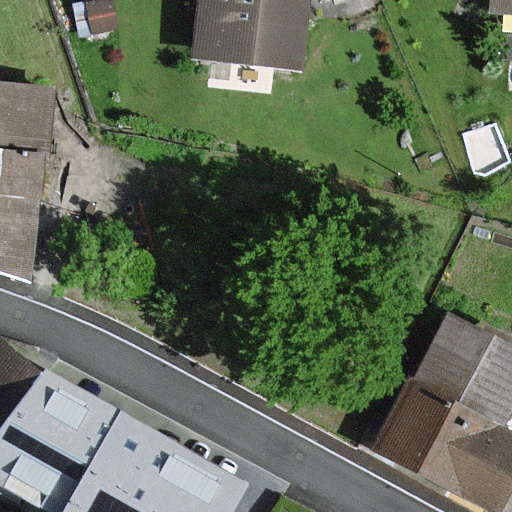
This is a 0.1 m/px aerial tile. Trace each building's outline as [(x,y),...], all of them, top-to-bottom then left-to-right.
[(195,0),(194,13),(187,55),(297,72),(308,0),(195,0)] [(511,0),(488,0),(487,16),(511,18),(511,0)] [(0,270),(31,278),(53,88),(0,82),(0,270)] [(511,353),(441,314),(366,447),(482,511),(495,511),(511,482),(511,441),(489,428),(511,388),(511,353)] [(0,479),(58,511),(224,511),(242,481),(121,415),(44,372),(0,346),(0,479)]
